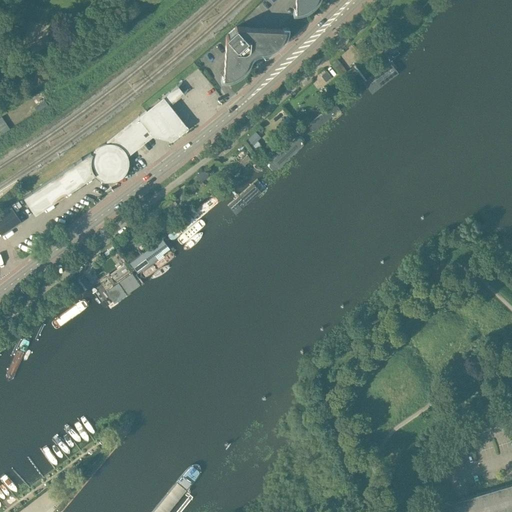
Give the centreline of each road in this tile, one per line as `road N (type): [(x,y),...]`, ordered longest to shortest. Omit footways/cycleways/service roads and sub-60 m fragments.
road 1 (residential): [(107,235),(343,41)]
road 2 (secondary): [(235,110),(95,219)]
road 3 (residential): [(0,319),(107,235)]
road 4 (secondary): [(324,19),(235,110)]
road 5 (secondary): [(235,110),(331,28)]
